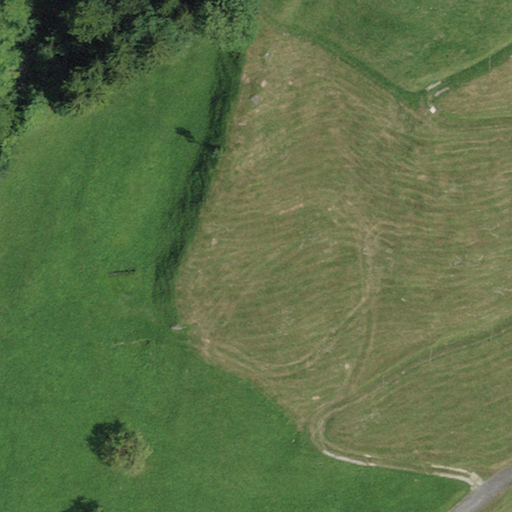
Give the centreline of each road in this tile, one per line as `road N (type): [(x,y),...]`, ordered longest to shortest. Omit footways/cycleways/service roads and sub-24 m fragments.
road 1 (track): [(486,491),(459,474),(338,454),(324,447),(317,423),(347,399),(511,315)]
road 2 (track): [(511,123),(454,125),(432,116),(431,107),(443,88),(511,49)]
